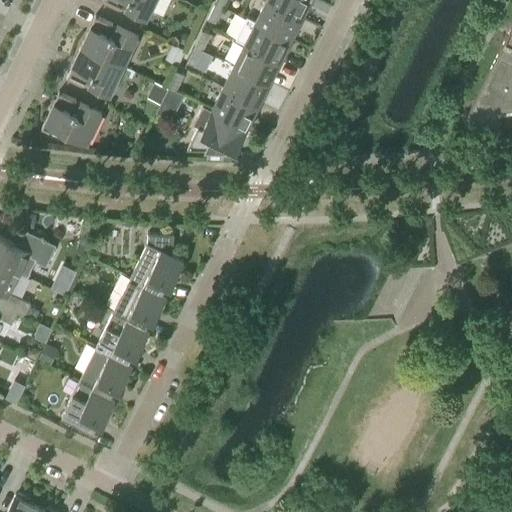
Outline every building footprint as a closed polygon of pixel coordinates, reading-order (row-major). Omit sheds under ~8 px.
[(107,0),(146,19),(155,0),(107,0)] [(289,38),(299,16),(266,0),(265,0),(255,21),(289,38)] [(266,0),(299,16),(307,0),(266,0)] [(215,22),(223,5),(215,1),(207,18),(215,22)] [(80,45),(124,65),(138,36),(95,15),(80,45)] [(244,42),(278,59),(289,38),(255,21),(246,16),(235,38),(244,42)] [(511,23),(509,30),(463,122),(464,122),(465,121),(467,122),(496,124),(503,111),(511,108),(511,23)] [(202,29),(194,44),(203,48),(210,34),(202,29)] [(180,41),(184,43),(188,33),(184,31),(178,33),(180,41)] [(267,80),(278,59),(244,42),(234,64),(267,80)] [(194,44),(186,61),(201,68),(209,52),(203,48),(194,44)] [(67,75),(109,95),(124,65),(80,45),(66,75),(67,75)] [(223,85),(257,102),(267,80),(234,64),(223,85)] [(168,86),(176,90),(183,74),(175,70),(168,86)] [(223,85),(212,107),(246,123),(257,102),(223,85)] [(169,88),(156,112),(170,119),(183,95),(169,88)] [(87,142),(101,112),(59,92),(59,91),(58,91),(41,127),(61,136),(63,131),(87,142)] [(225,149),(228,142),(235,146),(246,123),(212,107),(211,109),(202,105),(193,123),(197,126),(186,148),(206,149),(223,149),(225,149)] [(206,149),(206,157),(222,158),(223,149),(206,149)] [(19,224),(33,226),(35,213),(21,211),(19,224)] [(99,224),(88,219),(83,229),(93,235),(99,224)] [(81,243),(88,246),(93,236),(82,230),(79,237),(81,243)] [(147,232),(147,241),(130,276),(162,292),(171,274),(175,276),(183,259),(172,254),(173,233),(147,232)] [(42,258),(48,246),(25,235),(20,246),(0,236),(0,262),(18,271),(26,275),(36,255),(42,258)] [(0,302),(17,311),(24,314),(28,306),(30,302),(8,292),(18,271),(0,262),(0,302)] [(76,269),(61,262),(50,286),(64,293),(76,269)] [(166,294),(162,292),(130,276),(113,310),(145,326),(154,309),(157,310),(166,294)] [(0,317),(11,323),(17,311),(0,302),(0,317)] [(28,306),(24,314),(33,319),(38,310),(28,306)] [(145,326),(113,310),(96,344),(128,361),(137,343),(140,345),(149,328),(145,326)] [(39,357),(49,363),(57,349),(46,343),(39,357)] [(132,362),(128,361),(96,344),(78,379),(111,395),(120,377),(123,379),(132,362)] [(29,349),(26,354),(35,358),(40,349),(35,347),(29,349)] [(78,379),(61,414),(97,432),(97,431),(94,430),(103,412),(106,413),(114,397),(111,395),(78,379)] [(16,402),(26,407),(28,402),(26,395),(21,392),(16,402)] [(32,511),(36,505),(28,500),(29,497),(18,491),(16,494),(15,494),(5,511),(32,511)]
